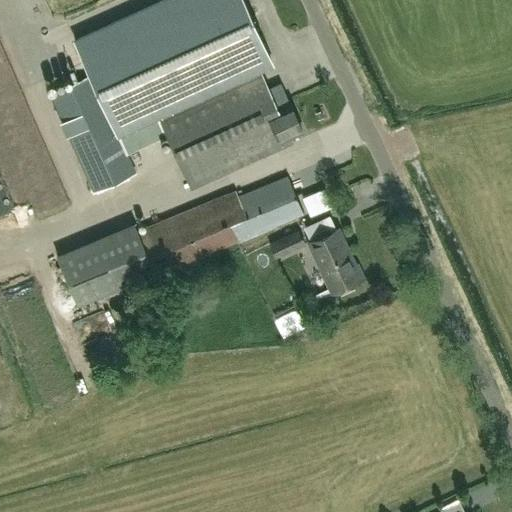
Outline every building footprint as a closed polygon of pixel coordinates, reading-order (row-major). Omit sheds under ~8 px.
[(135,170),(117,132),(158,113),(192,187),(292,141),(290,135),(302,129),(288,100),(276,105),(259,68),(271,63),(242,0),(163,0),(75,41),(90,73),(49,93),(94,189),(135,170)] [(0,41),(0,103),(6,118),(32,107),(5,39),(0,41)] [(355,161),(353,140),(330,142),(332,164),(355,161)] [(40,164),(51,185),(63,179),(53,157),(40,164)] [(133,221),(56,253),(78,305),(303,212),(288,175),(238,196),(235,188),(137,229),(133,221)] [(336,227),(308,240),(332,291),(363,277),(356,263),(354,264),(336,227)] [(269,243),(275,256),(304,242),(298,229),(269,243)] [(313,277),(298,284),(305,302),(321,296),(313,277)] [(41,291),(23,294),(25,305),(43,302),(41,291)] [(88,347),(107,339),(99,318),(79,325),(88,347)]
